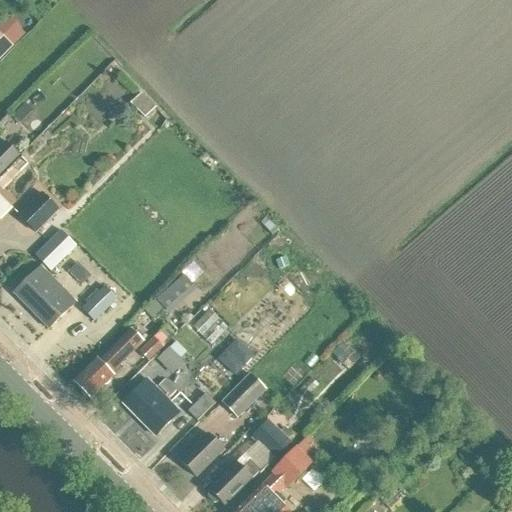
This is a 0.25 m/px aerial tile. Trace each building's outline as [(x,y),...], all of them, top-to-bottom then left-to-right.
[(0,33),(0,61),(14,48),(0,33)] [(148,93),(137,99),(146,115),(157,109),(148,93)] [(6,144),(0,149),(0,177),(20,158),(6,144)] [(36,235),(58,212),(41,195),(18,219),(36,235)] [(0,221),(12,210),(0,198),(0,221)] [(269,219),(261,226),(272,237),(280,230),(269,219)] [(77,249),(62,234),(36,258),(52,274),(77,249)] [(48,330),(75,302),(41,268),(13,296),(48,330)] [(183,278),(156,302),(168,316),(196,291),(183,278)] [(117,301),(105,289),(83,311),(94,323),(117,301)] [(141,343),(131,333),(99,364),(96,361),(73,384),(80,391),(80,394),(83,398),(87,398),(89,400),(103,386),(106,386),(109,383),(109,380),(112,377),(109,374),(141,343)] [(149,364),(163,349),(154,340),(140,354),(149,364)] [(180,362),(169,350),(156,362),(168,374),(180,362)] [(342,367),(349,360),(343,354),(336,362),(342,367)] [(251,376),(223,405),(238,421),(267,392),(251,376)] [(179,413),(147,381),(122,406),(155,438),(179,413)] [(197,423),(214,405),(205,396),(188,414),(197,423)] [(251,440),(274,463),(292,445),(288,440),(292,436),(283,428),(278,432),(269,422),(251,440)] [(196,479),(224,451),(208,436),(180,463),(196,479)] [(272,475),(274,477),(263,488),(238,511),(286,511),(282,507),(284,504),(277,497),(285,489),(287,491),(320,458),(309,447),(313,443),(308,439),(272,475)] [(225,508),(253,480),(260,473),(249,462),(242,470),(237,465),(209,492),(210,494),(208,496),(208,500),(213,505),(217,505),(219,503),(225,508)]
